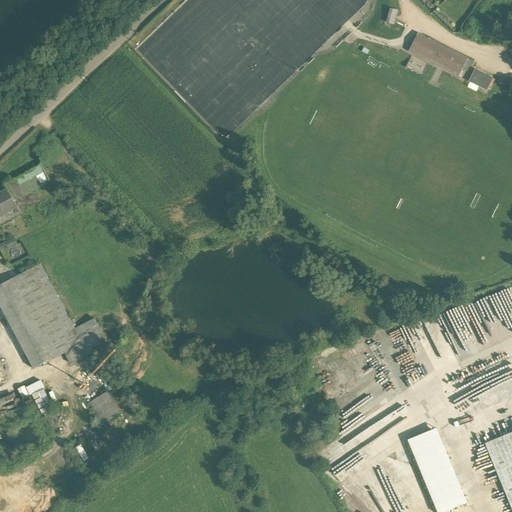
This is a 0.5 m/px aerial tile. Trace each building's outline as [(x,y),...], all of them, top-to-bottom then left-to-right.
[(392,8),(388,22),(396,24),(401,10),(392,8)] [(469,57),(423,34),(415,50),(461,73),(469,57)] [(493,77),(477,69),(472,80),(488,87),(493,77)] [(41,164),(4,184),(7,190),(14,202),(50,182),(41,164)] [(7,190),(0,194),(0,217),(17,208),(14,202),(7,190)] [(39,264),(33,268),(37,275),(43,272),(39,264)] [(70,337),(41,284),(37,275),(33,268),(0,285),(0,306),(33,369),(64,352),(70,349),(65,339),(70,337)] [(74,329),(43,272),(37,275),(41,284),(70,337),(65,339),(70,349),(81,343),(74,329)] [(95,318),(74,329),(81,343),(82,342),(88,353),(106,344),(105,342),(107,341),(95,318)] [(88,353),(82,342),(81,343),(70,349),(64,352),(71,364),(89,355),(88,353)] [(41,380),(24,389),(31,402),(27,404),(34,418),(53,408),(43,389),(45,388),(41,380)] [(109,390),(87,404),(104,424),(120,414),(120,413),(122,412),(109,390)] [(3,406),(18,403),(16,395),(1,398),(3,406)] [(444,511),(467,503),(436,428),(408,440),(437,511),(444,511)] [(511,431),(486,442),(511,504),(511,431)] [(82,443),(70,451),(81,469),(92,461),(82,443)]
